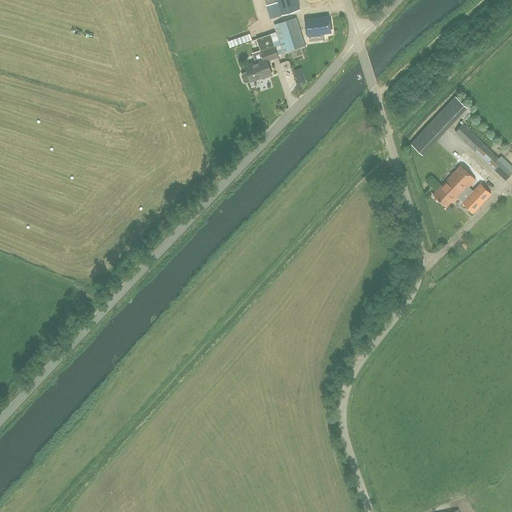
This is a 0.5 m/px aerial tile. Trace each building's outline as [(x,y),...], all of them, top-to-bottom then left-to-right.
[(298,9),(295,0),(264,0),(266,5),(270,18),(280,15),(298,9)] [(305,19),(307,35),(331,32),(329,16),(305,19)] [(304,46),(295,18),(274,25),(283,53),(304,46)] [(245,66),(247,71),(243,73),(241,75),(243,81),(246,82),(250,80),(250,81),(271,74),(267,60),(278,56),(270,34),(256,39),(264,59),(245,66)] [(304,67),(297,68),(300,82),(307,81),(304,67)] [(409,145),(416,152),(463,102),(456,95),(409,145)] [(506,179),(511,172),(511,170),(463,124),(455,132),(494,169),(495,168),(506,179)] [(465,190),(475,180),(461,165),(433,194),(446,206),(456,196),(472,212),(490,194),(480,184),(470,195),(465,190)]
